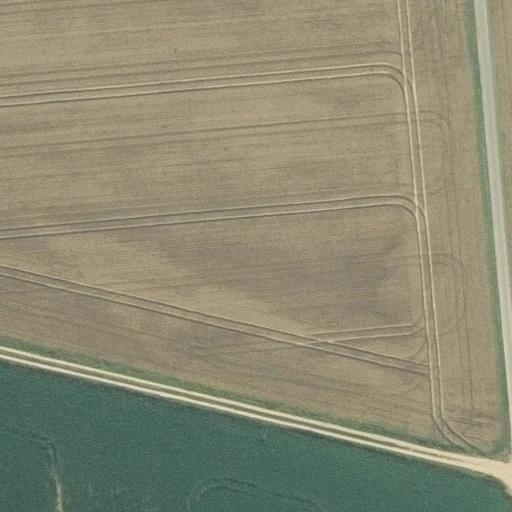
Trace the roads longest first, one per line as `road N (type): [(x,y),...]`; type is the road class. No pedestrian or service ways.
road 1 (track): [(511,472),(352,425),(0,346)]
road 2 (track): [(479,0),(511,379)]
